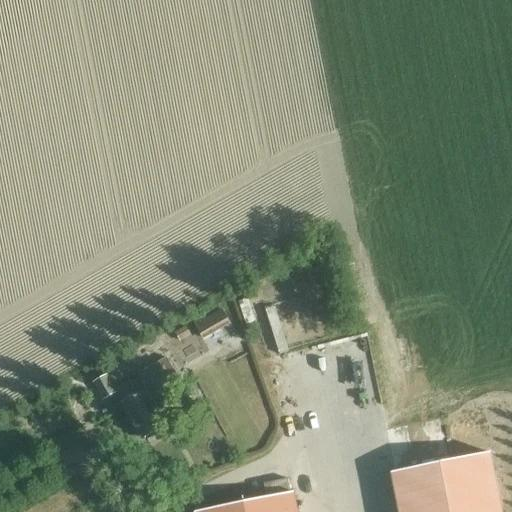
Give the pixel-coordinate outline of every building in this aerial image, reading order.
[(279,299),(282,309),(298,304),(295,294),(279,299)] [(307,341),(286,346),(290,365),(311,361),(307,341)] [(315,348),(335,428),(358,422),(356,415),(358,415),(339,342),(315,348)] [(180,382),(175,373),(167,359),(138,375),(145,389),(121,402),(142,438),(166,425),(151,398),(180,382)] [(104,403),(118,396),(107,375),(93,383),(104,403)] [(93,422),(81,399),(68,406),(80,429),(93,422)] [(348,442),(354,467),(369,463),(363,438),(348,442)] [(502,511),(491,455),(392,475),(399,511),(502,511)] [(200,511),(297,511),(294,493),(200,511)]
